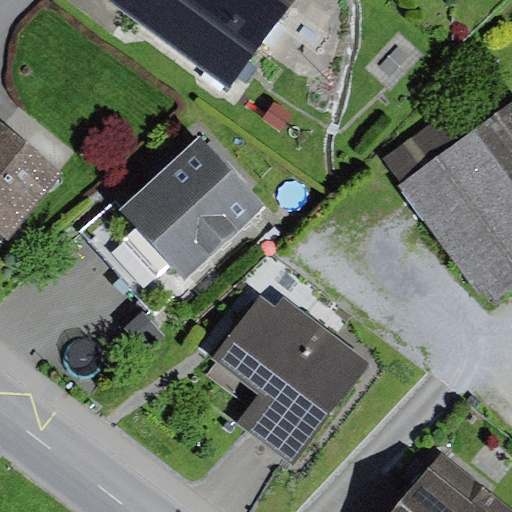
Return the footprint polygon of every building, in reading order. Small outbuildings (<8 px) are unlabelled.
[(101,0),(224,88),(287,0),(101,0)] [(433,113),(373,159),(475,294),(484,287),(494,301),(511,287),(511,104),(458,145),(433,113)] [(0,126),(0,234),(8,241),(61,175),(0,126)] [(200,139),(123,210),(189,281),(266,210),(200,139)] [(275,309),(262,299),(214,360),(262,398),(241,425),(292,465),(370,366),(283,299),(275,309)] [(511,511),(511,510),(444,458),(402,511),(511,511)]
